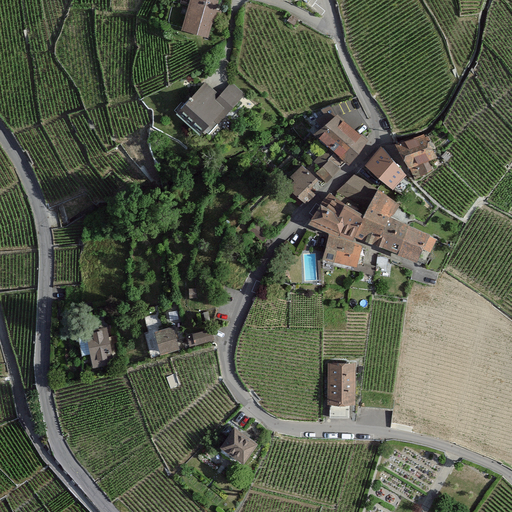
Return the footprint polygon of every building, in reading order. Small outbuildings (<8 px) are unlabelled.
[(216,3),(206,0),(190,0),(183,30),(206,36),(210,22),(216,24),(219,13),(214,11),(216,3)] [(219,99),(205,85),(178,115),(199,133),(212,119),(217,123),(242,94),(232,85),(219,99)] [(313,134),(345,165),(362,140),(333,118),(313,134)] [(413,139),(396,146),(414,178),(429,172),(427,161),(435,159),(425,138),(413,139)] [(368,165),(393,185),(404,173),(381,147),(368,165)] [(325,183),(337,171),(321,156),(314,163),(322,170),(317,175),(325,183)] [(288,189),(304,204),(310,197),(304,192),(314,181),(300,169),(291,179),(295,182),(288,189)] [(329,195),(317,212),(309,226),(330,235),(323,261),(354,267),(358,247),(350,244),(352,237),(417,262),(422,251),(430,253),(434,242),(386,220),(395,206),(354,177),(337,192),(334,200),(329,195)] [(267,233),(252,222),(246,230),(261,241),(267,233)] [(107,325),(89,328),(94,364),(112,361),(107,325)] [(173,327),(157,331),(162,351),(178,347),(173,327)] [(213,338),(211,330),(189,334),(190,342),(213,338)] [(356,361),(331,361),(332,400),(356,400),(356,361)] [(178,376),(172,378),(174,385),(180,384),(178,376)] [(251,420),(244,415),(223,444),(243,458),(257,438),(244,430),(251,420)]
